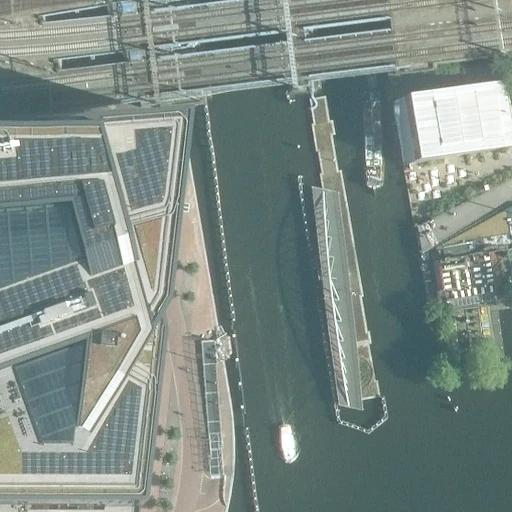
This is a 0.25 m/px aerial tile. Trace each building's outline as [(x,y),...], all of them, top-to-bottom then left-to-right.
[(131,11),(130,1),(114,3),(116,13),(131,11)] [(138,58),(137,48),(125,50),(127,60),(138,58)] [(511,132),(511,118),(510,119),(509,114),(511,113),(511,101),(500,103),(497,84),(392,101),(403,166),(411,165),(455,158),(508,149),(505,134),(509,133),(511,132)] [(0,511),(224,511),(227,503),(229,492),(230,482),(231,471),(232,460),(232,448),(232,435),(231,422),(229,409),(227,397),(221,361),(217,339),(204,262),(183,141),(153,138),(46,151),(38,137),(34,136),(0,138),(0,511)] [(470,295),(486,293),(496,292),(494,278),(490,252),(490,248),(506,246),(505,236),(473,240),(474,244),(469,245),(468,242),(463,243),(463,246),(445,248),(446,258),(441,258),(443,270),(447,298),(470,295)]
